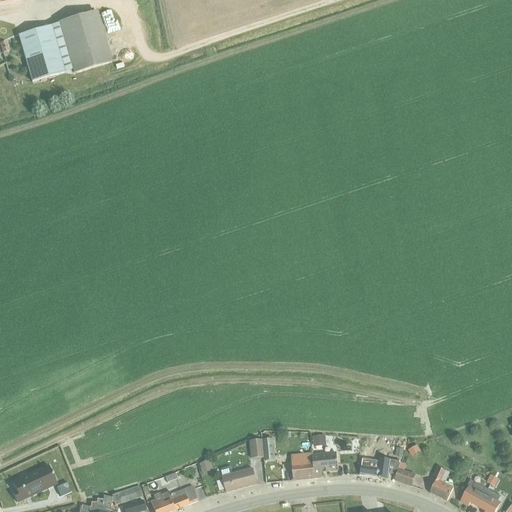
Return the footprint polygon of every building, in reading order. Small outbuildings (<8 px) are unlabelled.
[(59,29),(73,75),(106,65),(93,19),(59,29)] [(50,27),(17,36),(30,83),(63,74),(50,27)] [(1,44),(4,52),(10,50),(7,41),(1,44)] [(273,439),(262,440),(263,458),(264,461),(275,460),(273,439)] [(252,459),(263,458),(262,440),(250,441),(252,459)] [(408,450),(411,455),(419,451),(416,446),(408,450)] [(293,480),(314,478),(312,455),(312,453),(290,455),(293,480)] [(338,469),(337,453),(312,455),(314,478),(322,478),(322,470),(338,469)] [(362,460),(360,474),(388,478),(388,473),(396,474),(398,468),(400,461),(379,458),(377,468),(368,466),(369,461),(362,460)] [(210,461),(198,464),(201,474),(213,470),(210,461)] [(11,493),(16,504),(57,486),(48,467),(11,484),(15,491),(11,493)] [(434,487),(430,494),(447,502),(453,489),(453,488),(454,486),(446,482),(450,474),(445,471),(446,470),(439,467),(431,485),(434,487)] [(225,489),(225,492),(257,484),(253,468),(222,476),(223,480),(217,482),(220,491),(225,489)] [(396,474),(393,480),(411,486),(415,475),(398,468),(396,474)] [(469,468),(467,473),(473,477),(475,472),(469,468)] [(165,478),(167,483),(177,479),(175,474),(165,478)] [(491,476),(487,483),(494,486),(498,479),(491,476)] [(471,503),(478,507),(488,491),(476,484),(472,490),(469,488),(461,502),(469,506),(471,503)] [(150,502),(154,511),(172,511),(198,502),(192,486),(171,495),(170,492),(161,496),(160,493),(153,496),(155,501),(150,502)] [(204,487),(198,489),(201,499),(207,497),(204,487)] [(111,502),(114,503),(115,506),(130,502),(131,505),(123,507),(124,511),(145,511),(146,511),(143,501),(137,503),(136,500),(142,498),(139,488),(117,494),(118,495),(112,496),(113,499),(104,497),(103,501),(97,500),(97,504),(91,503),(91,509),(82,506),(80,511),(111,511),(113,509),(110,509),(111,502)] [(500,497),(488,491),(478,507),(486,511),(496,511),(500,505),(497,503),(500,497)]
